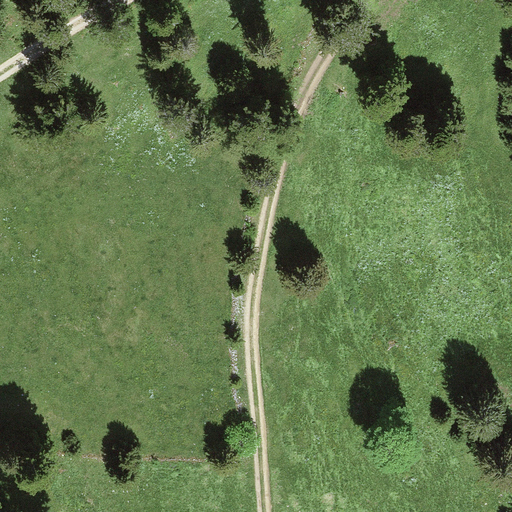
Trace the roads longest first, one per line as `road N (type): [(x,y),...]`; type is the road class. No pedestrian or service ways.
road 1 (track): [(263,511),(253,272),(279,155),(326,62),(370,0)]
road 2 (track): [(126,0),(0,73)]
